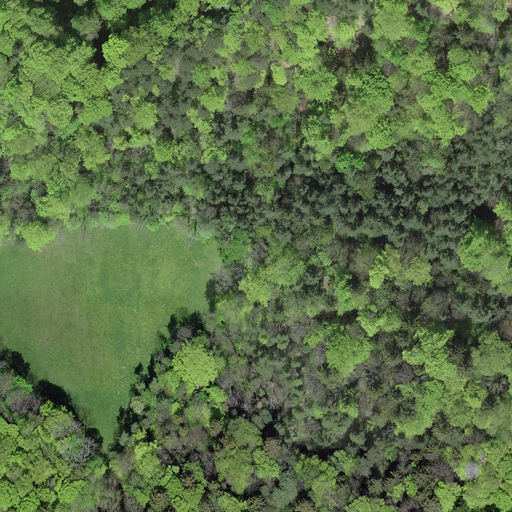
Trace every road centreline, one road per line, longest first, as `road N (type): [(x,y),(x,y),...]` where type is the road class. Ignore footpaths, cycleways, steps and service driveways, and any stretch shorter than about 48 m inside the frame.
road 1 (track): [(296,511),(426,334),(454,312),(471,314),(473,388),(493,442),(511,453)]
road 2 (track): [(0,391),(96,486),(111,511)]
